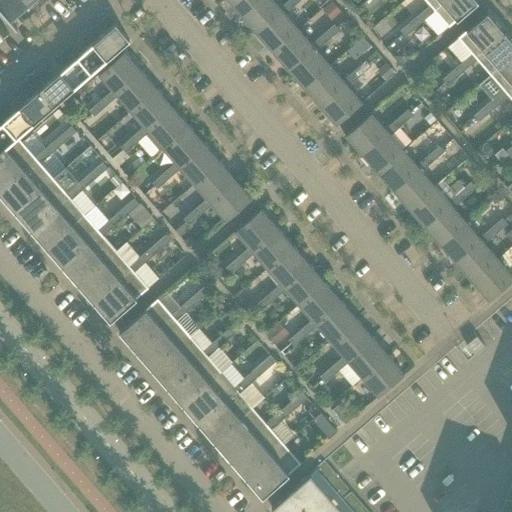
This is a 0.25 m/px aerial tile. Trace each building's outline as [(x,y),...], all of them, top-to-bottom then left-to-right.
[(27,6),(21,0),(0,0),(0,11),(9,22),(27,6)] [(226,0),(240,15),(257,0),(226,0)] [(272,0),(257,0),(240,15),(256,34),(282,11),(285,14),(296,4),(292,0),(288,0),(280,8),(272,0)] [(429,5),(415,18),(420,24),(424,20),(437,35),(447,26),(448,27),(477,2),(475,0),(441,0),(432,8),(429,5)] [(424,0),(429,5),(432,8),(441,0),(424,0)] [(331,1),(322,10),(331,20),(341,12),(331,1)] [(282,11),(256,34),(272,52),(298,29),(285,14),(282,11)] [(458,38),(447,47),(461,63),(472,54),(474,57),(503,32),(492,19),(489,16),(486,13),(458,38)] [(420,24),(415,18),(400,31),(405,37),(420,24)] [(115,24),(76,57),(91,73),(129,40),(115,24)] [(334,24),(323,34),(328,40),(339,31),(337,28),(334,24)] [(298,29),(272,52),(288,70),(314,47),(316,50),(328,40),(323,34),(311,44),(298,29)] [(490,75),(511,55),(511,42),(503,32),(474,57),(472,54),(461,63),(457,66),(462,72),(477,60),(490,75)] [(363,37),(355,44),(363,53),(370,46),(363,37)] [(314,47),(288,70),(303,89),(330,66),(316,50),(314,47)] [(402,47),(393,55),(402,66),(412,58),(402,47)] [(124,52),(97,75),(111,91),(113,93),(140,70),(124,52)] [(506,93),(511,87),(511,55),(490,75),(503,90),(506,93)] [(76,57),(39,89),(53,106),(91,73),(76,57)] [(365,61),(354,71),(359,77),(371,67),(369,64),(365,61)] [(385,63),(377,70),(386,80),(394,73),(385,63)] [(330,66),(303,89),(319,107),(346,84),(348,86),(359,77),(354,71),(343,80),(330,66)] [(447,85),(462,72),(457,66),(442,79),(447,85)] [(111,91),(100,100),(105,106),(117,97),(129,111),(156,88),(140,70),(113,93),(111,91)] [(503,90),(490,75),(478,85),(491,100),(503,90)] [(346,84),(319,107),(335,125),(362,102),(348,86),(346,84)] [(511,100),(511,87),(506,93),(503,90),(491,100),(488,103),(494,109),(508,96),(511,100)] [(156,88),(129,111),(143,127),(145,130),(172,107),(156,88)] [(39,89),(1,122),(15,138),(16,137),(17,138),(17,137),(53,106),(39,89)] [(100,100),(89,110),(91,113),(94,116),(105,106),(100,100)] [(479,122),(494,109),(488,103),(474,115),(479,122)] [(143,127),(131,137),(137,143),(148,133),(161,148),(188,125),(172,107),(145,130),(143,127)] [(407,109),(396,119),(401,125),(413,115),(410,112),(407,109)] [(371,113),(344,136),(360,154),(387,131),(390,135),(401,125),(396,119),(385,129),(371,113)] [(430,113),(424,118),(430,125),(436,120),(430,113)] [(0,123),(0,160),(21,142),(17,137),(17,138),(16,137),(15,138),(1,122),(0,123)] [(188,125),(161,148),(174,163),(177,166),(203,143),(188,125)] [(52,142),(58,148),(76,132),(71,126),(52,142)] [(387,131),(360,154),(376,173),(403,150),(390,135),(387,131)] [(131,137),(120,147),(122,149),(125,153),(137,143),(131,137)] [(0,160),(0,192),(37,160),(40,163),(58,148),(52,142),(34,157),(21,142),(0,160)] [(174,163),(163,173),(168,179),(180,169),(193,185),(219,162),(203,143),(177,166),(174,163)] [(439,146),(428,155),(433,161),(444,152),(441,148),(439,146)] [(507,156),(502,149),(494,155),(499,162),(507,156)] [(403,150),(376,173),(392,191),(419,168),(422,171),(433,161),(428,155),(416,165),(403,150)] [(132,154),(120,165),(128,175),(141,164),(132,154)] [(0,192),(0,195),(14,212),(53,179),(40,163),(37,160),(0,192)] [(84,178),(89,184),(107,168),(102,162),(84,178)] [(219,162),(193,185),(206,199),(209,203),(235,180),(219,162)] [(53,179),(14,212),(30,230),(69,197),(71,200),(89,184),(84,178),(79,183),(65,168),(53,179)] [(419,168),(392,191),(408,209),(435,186),(422,171),(419,168)] [(163,173),(152,183),(154,186),(157,189),(168,179),(163,173)] [(115,175),(110,180),(116,186),(121,182),(115,175)] [(206,199),(194,209),(200,215),(211,205),(225,221),(251,198),(235,180),(209,203),(206,199)] [(471,182),(459,192),(464,198),(476,188),(473,185),(471,182)] [(435,186),(408,209),(424,228),(451,204),(453,208),(464,198),(459,192),(448,201),(435,186)] [(30,230),(46,248),(84,215),(71,200),(69,197),(30,230)] [(115,214),(121,220),(139,204),(134,198),(115,214)] [(451,204),(424,228),(440,246),(466,223),(453,208),(451,204)] [(194,209),(183,219),(186,223),(188,225),(200,215),(194,209)] [(260,209),(234,232),(248,248),(250,250),(276,228),(276,227),(260,209)] [(46,248),(61,266),(100,233),(103,236),(121,220),(115,214),(97,230),(84,215),(46,248)] [(502,218),(491,228),(496,234),(507,224),(505,221),(502,218)] [(466,223),(440,246),(456,264),(482,241),(485,244),(496,234),(491,228),(479,238),(466,223)] [(248,248),(237,258),(242,264),(253,254),(266,269),(292,246),(276,227),(276,228),(250,250),(248,248)] [(61,266),(77,285),(116,251),(103,236),(100,233),(61,266)] [(147,250),(152,256),(170,241),(165,234),(147,250)] [(191,236),(184,242),(192,250),(198,245),(191,236)] [(482,241),(456,264),(472,282),(498,259),(485,244),(482,241)] [(292,246),(266,269),(279,284),(282,287),(308,264),(292,246)] [(77,285),(93,303),(131,269),(134,272),(152,256),(147,250),(129,266),(116,251),(77,285)] [(237,258),(225,268),(227,270),(231,274),(242,264),(237,258)] [(511,275),(498,259),(472,282),(488,301),(511,279),(511,275)] [(279,284),(268,294),(273,300),(285,290),(298,305),(324,282),(308,264),(282,287),(279,284)] [(216,267),(210,272),(217,279),(225,273),(220,267),(216,267)] [(131,269),(93,303),(109,322),(148,288),(134,272),(131,269)] [(324,282),(298,305),(311,320),(314,324),(340,301),(324,282)] [(207,283),(189,299),(194,305),(213,289),(207,283)] [(268,294),(257,304),(259,307),(262,310),(273,300),(268,294)] [(118,332),(135,351),(174,318),(176,321),(194,305),(189,299),(171,315),(157,299),(118,332)] [(311,320),(300,330),(305,336),(316,326),(330,342),(356,319),(340,301),(314,324),(311,320)] [(135,351),(151,369),(189,336),(176,321),(174,318),(135,351)] [(221,335),(226,341),(244,325),(239,319),(221,335)] [(356,319),(330,342),(342,357),(345,360),(372,337),(356,319)] [(279,322),(265,333),(276,345),(289,333),(279,322)] [(300,330),(288,340),(291,343),(293,346),(305,336),(300,330)] [(151,369),(166,387),(205,354),(208,357),(226,341),(221,335),(203,351),(189,336),(151,369)] [(466,345),(473,353),(475,354),(485,346),(476,336),(466,345)] [(342,357),(331,366),(336,373),(348,363),(361,378),(388,355),(372,337),(345,360),(342,357)] [(166,387),(182,405),(221,372),(208,357),(205,354),(166,387)] [(388,355),(361,378),(377,397),(404,374),(388,355)] [(252,371),(257,378),(276,362),(270,356),(252,371)] [(331,366),(320,376),(323,380),(325,382),(336,373),(331,366)] [(182,405),(198,424),(236,390),(239,393),(257,378),(252,371),(234,387),(221,372),(182,405)] [(198,424),(214,442),(252,408),(239,393),(236,390),(198,424)] [(302,392),(284,408),(289,414),(307,398),(304,395),(302,392)] [(330,412),(343,425),(349,419),(337,406),(330,412)] [(214,442),(230,460),(268,426),(271,429),(289,414),(284,408),(265,423),(252,408),(214,442)] [(320,413),(312,420),(319,428),(327,421),(320,413)] [(230,460),(245,478),(284,445),(271,429),(268,426),(230,460)] [(284,445),(245,478),(262,497),(300,463),(284,445)] [(316,468),(340,496),(348,489),(324,461),(316,468)] [(271,507),(275,511),(342,511),(310,474),(271,507)] [(343,499),(353,511),(367,511),(351,492),(343,499)] [(0,511),(8,506),(0,496),(0,511)] [(500,511),(511,511),(511,502),(505,500),(500,511)]
